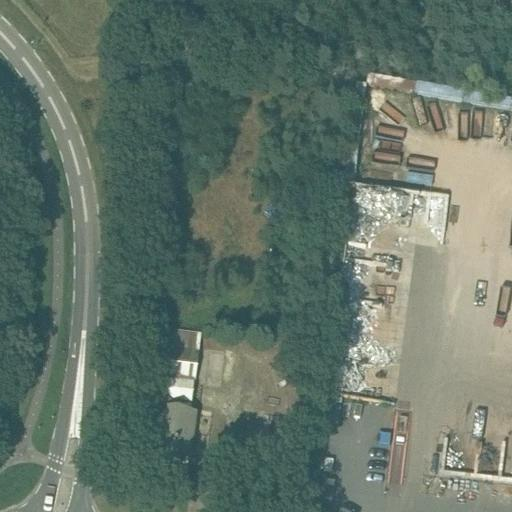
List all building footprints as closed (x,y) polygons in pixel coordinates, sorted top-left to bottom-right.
[(367,74),(365,83),(414,94),(416,85),(367,74)] [(445,221),(448,196),(355,185),(351,213),(404,220),(406,201),(418,202),(417,213),(430,214),(429,220),(445,221)] [(147,376),(194,382),(200,335),(172,331),(153,329),(147,375),(147,376)] [(190,415),(191,405),(154,401),(154,403),(150,430),(155,431),(151,460),(188,465),(194,415),(190,415)] [(403,492),(405,435),(391,435),(389,492),(403,492)] [(325,464),(338,466),(341,441),(328,440),(325,464)] [(331,484),(370,489),(372,477),(337,472),(332,472),(331,484)]
